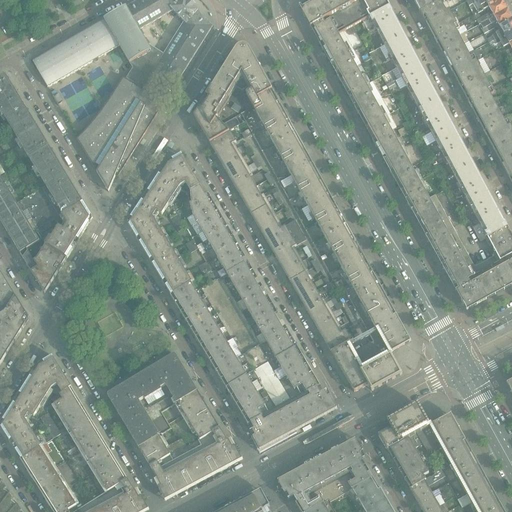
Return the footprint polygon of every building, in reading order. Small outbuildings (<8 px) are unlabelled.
[(126,8),(140,31),(173,12),(183,23),(163,55),(151,74),(155,77),(174,88),(212,27),(198,13),(198,12),(197,12),(197,11),(193,7),(193,6),(189,2),(189,3),(186,0),(139,0),(138,1),(129,6),(126,8)] [(334,29),(351,19),(340,0),(313,0),(299,8),(303,15),(330,64),(353,51),(343,32),(337,35),(334,29)] [(340,0),(351,19),(367,10),(369,13),(387,3),(385,0),(340,0)] [(414,0),(415,1),(414,2),(421,16),(442,5),(441,4),(440,1),(442,0),(414,0)] [(488,8),(502,0),(501,0),(480,0),(474,4),(479,13),(488,8)] [(480,25),(507,10),(502,0),(488,8),(491,12),(477,20),(480,25)] [(398,22),(387,3),(369,13),(371,17),(362,22),(363,24),(370,37),(377,33),(384,46),(405,35),(398,22)] [(432,25),(451,15),(450,14),(454,12),(453,9),(449,11),(444,3),(441,4),(442,5),(421,16),(428,28),(432,25)] [(152,51),(149,47),(140,31),(126,8),(126,7),(104,20),(87,30),(86,30),(84,31),(84,32),(65,43),(40,57),(40,56),(30,62),(36,72),(37,71),(47,88),(47,89),(48,88),(79,70),(93,62),(94,63),(95,64),(97,63),(98,62),(99,61),(98,59),(119,47),(129,64),(152,51)] [(487,27),(496,21),(498,26),(511,18),(507,10),(480,25),(482,29),(487,27)] [(458,28),(457,27),(451,15),(432,25),(428,28),(443,56),(463,45),(458,36),(466,32),(464,27),(458,28)] [(488,42),(511,29),(511,18),(498,26),(501,31),(495,34),(490,33),(489,31),(488,32),(484,34),(483,34),(488,42)] [(357,32),(354,26),(347,30),(349,36),(357,32)] [(508,44),(511,42),(511,29),(488,42),(489,44),(498,39),(502,48),(508,44)] [(422,67),(405,35),(384,46),(401,78),(422,67)] [(504,59),(511,54),(511,42),(508,44),(511,49),(506,52),(506,54),(498,58),(499,62),(504,59)] [(470,58),(468,55),(463,45),(443,56),(460,88),(483,75),(473,56),(470,58)] [(276,99),(249,50),(248,48),(246,47),(243,46),(241,46),(238,47),(236,49),(212,88),(211,88),(210,90),(225,99),(226,98),(247,112),(253,108),(255,111),(276,99)] [(151,74),(163,55),(149,47),(152,51),(129,64),(132,69),(125,80),(123,78),(108,102),(101,112),(93,122),(85,131),(77,140),(94,169),(96,165),(100,168),(96,173),(105,187),(107,191),(108,193),(109,191),(111,187),(115,176),(117,178),(123,169),(137,146),(141,140),(145,134),(147,130),(158,113),(147,93),(146,92),(147,90),(151,83),(154,82),(153,80),(155,77),(151,74)] [(365,86),(355,68),(361,65),(353,51),(330,64),(347,96),(365,86)] [(439,99),(422,67),(401,78),(418,110),(439,99)] [(0,101),(7,97),(16,92),(7,78),(6,76),(4,75),(2,77),(1,76),(0,77),(0,101)] [(497,109),(490,96),(494,94),(483,75),(460,88),(477,120),(497,109)] [(393,82),(387,85),(390,91),(396,87),(393,82)] [(383,117),(365,86),(347,96),(365,127),(383,117)] [(216,119),(218,117),(214,117),(225,99),(210,90),(206,97),(195,114),(195,120),(210,145),(229,133),(228,132),(240,125),(235,117),(222,125),(216,119)] [(32,119),(27,110),(16,92),(7,97),(0,101),(0,111),(1,113),(0,113),(0,116),(3,115),(12,131),(32,119)] [(63,103),(58,95),(53,98),(58,106),(63,103)] [(295,134),(289,121),(276,99),(255,111),(274,146),(295,134)] [(456,130),(439,99),(418,110),(429,131),(422,134),(423,137),(430,133),(435,141),(456,130)] [(511,142),(511,129),(510,126),(508,121),(504,123),(497,109),(477,120),(494,152),(511,142)] [(400,149),(391,132),(396,128),(389,115),(383,118),(383,117),(365,127),(382,159),(400,149)] [(49,147),(41,134),(32,119),(12,131),(29,159),(49,147)] [(409,127),(404,128),(402,128),(404,133),(403,133),(405,136),(412,132),(409,127)] [(251,136),(248,130),(244,132),(241,134),(244,140),(251,136)] [(472,162),(456,130),(435,141),(445,161),(443,163),(449,174),(451,172),(452,173),(472,162)] [(234,150),(231,146),(236,143),(230,133),(229,133),(210,145),(218,159),(234,150)] [(312,164),(302,146),(295,134),(274,146),(290,176),(312,164)] [(511,142),(494,152),(511,185),(511,142)] [(66,175),(58,162),(49,147),(29,159),(46,187),(66,175)] [(424,176),(418,165),(411,168),(400,149),(382,159),(400,190),(417,180),(418,181),(424,176)] [(240,160),(234,150),(218,159),(224,169),(240,160)] [(200,186),(184,160),(181,155),(166,163),(154,183),(174,196),(179,189),(186,194),(200,187),(200,186)] [(245,170),(240,160),(224,169),(229,179),(245,170)] [(260,167),(257,162),(253,164),(247,167),(250,173),(260,167)] [(489,194),(472,162),(452,173),(469,205),(489,194)] [(328,193),(318,176),(312,164),(290,176),(307,205),(328,193)] [(234,187),(250,178),(245,170),(229,179),(234,187)] [(63,215),(83,203),(66,175),(46,187),(17,204),(0,214),(0,221),(20,254),(33,245),(40,242),(42,241),(39,235),(52,227),(50,223),(63,215)] [(0,214),(17,204),(9,191),(0,176),(0,214)] [(256,188),(250,178),(234,187),(240,197),(256,188)] [(434,210),(418,181),(417,180),(400,190),(416,220),(434,210)] [(162,216),(174,196),(154,183),(132,216),(131,218),(127,223),(132,231),(153,218),(156,212),(162,216)] [(212,201),(208,194),(207,195),(205,196),(200,187),(186,194),(186,195),(192,213),(212,201)] [(245,206),(261,196),(256,188),(240,197),(245,206)] [(280,199),(277,194),(278,193),(276,188),(270,191),(273,195),(276,201),(280,199)] [(345,223),(338,211),(328,193),(307,205),(323,235),(345,223)] [(500,213),(489,194),(469,205),(479,224),(472,228),(480,243),(488,238),(508,228),(500,213)] [(267,207),(261,196),(245,206),(251,216),(267,207)] [(196,222),(218,210),(212,201),(192,213),(193,215),(192,215),(196,222)] [(55,232),(46,246),(67,259),(69,255),(73,250),(75,245),(78,240),(79,240),(81,236),(88,226),(89,224),(92,218),(91,216),(88,212),(83,203),(63,215),(62,216),(67,224),(63,230),(58,227),(55,231),(55,232)] [(267,207),(251,216),(256,225),(272,216),(267,207)] [(201,231),(223,219),(218,210),(196,222),(201,231)] [(453,245),(434,210),(416,220),(435,255),(453,245)] [(171,218),(170,219),(172,222),(180,218),(178,215),(177,214),(171,218)] [(280,230),(272,216),(256,225),(264,239),(280,230)] [(166,240),(161,232),(153,218),(132,231),(145,253),(166,240)] [(180,218),(172,222),(174,226),(182,221),(180,218)] [(206,239),(228,227),(223,219),(201,231),(206,239)] [(182,221),(174,226),(176,230),(184,225),(182,221)] [(295,221),(280,230),(264,239),(276,258),(292,249),(306,241),(295,221)] [(361,253),(354,241),(345,223),(323,235),(340,265),(361,253)] [(184,225),(176,230),(178,233),(186,228),(185,227),(184,225)] [(211,248),(233,236),(228,227),(206,239),(211,248)] [(511,242),(511,236),(508,228),(488,238),(495,252),(511,242)] [(216,257),(238,244),(233,236),(211,248),(216,257)] [(178,261),(174,253),(166,240),(145,253),(157,273),(178,261)] [(44,295),(67,259),(46,246),(40,242),(33,245),(20,254),(31,274),(44,295)] [(467,311),(511,286),(511,242),(495,252),(497,255),(478,266),(468,272),(466,268),(448,278),(462,304),(467,311)] [(221,265),(243,253),(238,244),(216,257),(221,265)] [(466,268),(453,245),(435,255),(448,278),(466,268)] [(311,257),(306,247),(303,249),(308,259),(311,257)] [(300,264),(292,249),(276,258),(284,273),(300,264)] [(226,274),(248,262),(243,253),(221,265),(222,267),(217,270),(222,278),(227,275),(226,274)] [(378,283),(371,270),(361,253),(340,265),(350,285),(345,288),(341,281),(339,282),(338,279),(333,282),(334,284),(334,285),(338,293),(344,290),(349,299),(378,283)] [(192,283),(186,274),(178,261),(157,273),(171,295),(171,296),(171,295),(187,286),(191,284),(192,283)] [(231,283),(253,270),(248,262),(226,274),(227,275),(231,283)] [(305,273),(300,264),(284,273),(289,282),(305,273)] [(236,291),(258,279),(253,270),(231,283),(236,291)] [(26,314),(0,271),(0,321),(1,323),(8,319),(11,323),(26,314)] [(310,282),(305,273),(289,282),(295,291),(310,282)] [(241,300),(263,288),(258,279),(236,291),(241,300)] [(315,292),(310,282),(295,291),(300,300),(315,292)] [(394,313),(387,301),(378,283),(349,299),(365,329),(394,313)] [(175,305),(196,292),(191,284),(187,286),(171,295),(171,296),(171,295),(170,296),(175,305)] [(335,293),(329,284),(326,286),(323,287),(326,292),(329,291),(331,295),(335,293)] [(247,309),(268,296),(263,288),(241,300),(247,309)] [(180,313),(201,301),(196,292),(175,305),(180,313)] [(320,301),(315,292),(300,300),(305,309),(320,301)] [(252,317),(273,305),(268,296),(247,309),(252,317)] [(185,322),(206,309),(201,301),(180,313),(185,322)] [(325,310),(320,301),(305,309),(311,319),(325,310)] [(257,326),(278,314),(273,305),(252,317),(246,320),(249,326),(255,323),(257,326)] [(190,330),(211,318),(206,309),(185,322),(190,330)] [(330,320),(325,310),(311,319),(316,328),(330,320)] [(402,376),(390,354),(410,343),(394,313),(365,329),(377,351),(375,352),(376,355),(357,365),(348,350),(333,358),(354,393),(367,385),(372,393),(402,376)] [(0,365),(26,325),(29,319),(26,314),(11,323),(8,319),(1,323),(0,321),(0,365)] [(262,334),(283,322),(278,314),(257,326),(261,334),(262,334)] [(195,339),(216,326),(211,318),(190,330),(195,339)] [(335,329),(330,320),(316,328),(321,337),(335,329)] [(293,340),(283,322),(262,334),(261,334),(256,338),(261,346),(267,343),(274,338),(280,347),(293,340)] [(200,347),(221,335),(226,332),(221,323),(216,326),(195,339),(200,347)] [(338,335),(335,330),(335,329),(321,337),(324,342),(338,335)] [(348,343),(351,341),(345,330),(338,335),(324,342),(331,354),(349,344),(348,343)] [(206,356),(227,343),(221,335),(200,347),(206,356)] [(253,373),(276,361),(285,356),(280,347),(274,338),(267,343),(261,346),(243,356),(237,360),(237,361),(216,373),(226,390),(253,373)] [(211,365),(232,352),(231,351),(234,350),(233,348),(235,346),(232,340),(227,343),(206,356),(211,365)] [(298,348),(293,340),(280,347),(285,356),(298,348)] [(326,398),(320,387),(298,348),(285,356),(276,361),(253,373),(226,390),(248,426),(251,424),(254,430),(250,433),(260,451),(337,410),(329,396),(326,398)] [(237,361),(237,360),(232,352),(211,365),(216,373),(237,361)] [(197,391),(186,374),(176,356),(173,355),(141,375),(153,396),(162,391),(161,389),(165,386),(177,404),(197,391)] [(71,388),(67,382),(52,357),(43,362),(44,364),(39,367),(32,378),(30,377),(25,385),(46,399),(50,392),(58,396),(71,388)] [(145,401),(153,396),(141,375),(108,395),(108,397),(123,423),(144,411),(139,403),(144,399),(145,401)] [(46,399),(25,385),(0,424),(0,426),(4,433),(25,420),(28,415),(34,418),(46,399)] [(92,423),(84,409),(71,388),(58,396),(52,401),(69,429),(73,435),(92,423)] [(218,427),(209,411),(197,391),(177,404),(195,434),(197,438),(218,427)] [(492,491),(465,441),(451,415),(432,425),(431,423),(428,424),(417,405),(387,421),(391,429),(378,436),(387,451),(401,443),(405,442),(418,434),(421,441),(428,453),(430,452),(432,454),(439,466),(444,463),(438,451),(442,449),(471,502),(474,500),(492,491)] [(162,416),(160,413),(163,412),(160,408),(148,416),(152,422),(162,416)] [(159,436),(144,411),(123,423),(139,449),(159,437),(159,436)] [(48,443),(43,434),(36,438),(25,420),(4,433),(21,460),(40,448),(48,443)] [(110,452),(92,423),(73,435),(90,464),(110,452)] [(165,502),(242,461),(231,440),(227,442),(218,427),(197,438),(199,440),(187,448),(185,445),(182,440),(166,449),(159,437),(139,449),(157,479),(154,481),(165,502)] [(427,474),(414,450),(419,447),(432,470),(437,467),(429,454),(427,455),(421,445),(422,445),(427,454),(428,453),(421,441),(418,434),(405,442),(401,443),(387,451),(405,482),(410,490),(409,490),(410,490),(426,481),(423,477),(427,474)] [(363,467),(360,462),(365,459),(355,440),(321,458),(341,496),(352,490),(372,478),(365,466),(363,467)] [(58,477),(51,466),(40,448),(21,460),(20,460),(38,489),(58,477)] [(128,481),(110,452),(90,464),(108,493),(128,481)] [(341,496),(321,458),(277,481),(288,501),(294,497),(297,503),(295,504),(300,511),(308,511),(323,503),(329,500),(330,503),(341,496)] [(442,473),(439,469),(432,473),(435,477),(442,473)] [(76,506),(69,495),(58,477),(38,489),(52,511),(76,511),(79,511),(76,506)] [(392,511),(372,478),(352,490),(364,511),(392,511)] [(414,499),(430,489),(429,486),(434,483),(431,478),(426,481),(410,490),(414,499)] [(0,505),(10,494),(2,481),(2,482),(0,484),(0,505)] [(146,511),(149,511),(137,490),(134,492),(128,481),(108,493),(79,511),(76,511),(146,511)] [(435,499),(434,498),(431,493),(432,493),(430,489),(414,499),(420,507),(435,499)] [(220,511),(269,511),(267,508),(270,507),(260,491),(255,494),(253,495),(251,496),(220,511)] [(503,511),(492,491),(474,500),(480,511),(503,511)] [(0,511),(10,511),(18,505),(10,494),(0,505),(0,511)] [(430,511),(439,507),(444,504),(445,503),(440,495),(434,498),(435,499),(420,507),(422,511),(430,511)] [(328,511),(323,503),(308,511),(328,511)]
